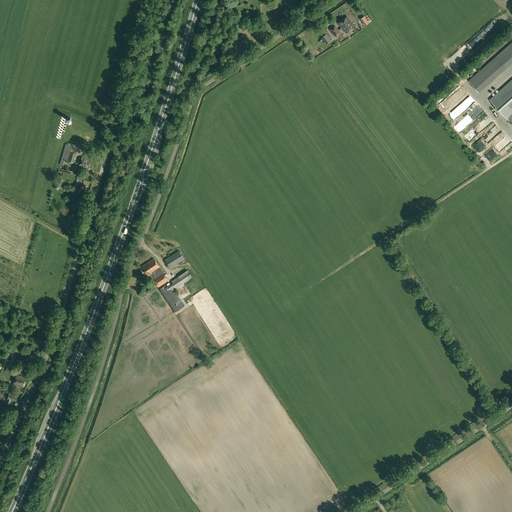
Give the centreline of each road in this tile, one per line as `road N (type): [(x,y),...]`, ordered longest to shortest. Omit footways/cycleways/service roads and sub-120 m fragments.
road 1 (unclassified): [(47,511),(197,94),(333,0)]
road 2 (trunk): [(12,511),(155,140),(197,0)]
road 3 (unclassified): [(0,458),(58,325),(106,157)]
road 4 (unclassified): [(355,511),(511,406)]
road 5 (track): [(148,0),(106,157)]
